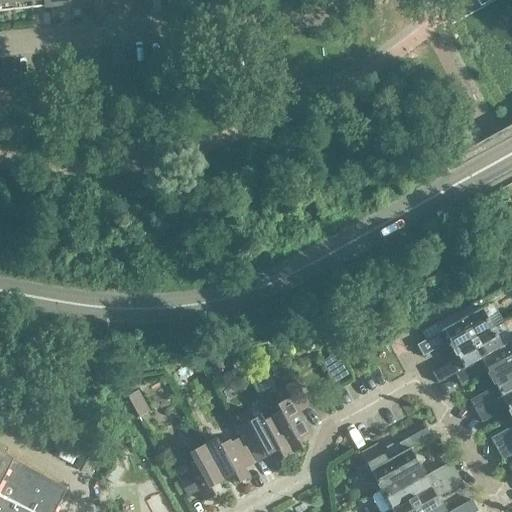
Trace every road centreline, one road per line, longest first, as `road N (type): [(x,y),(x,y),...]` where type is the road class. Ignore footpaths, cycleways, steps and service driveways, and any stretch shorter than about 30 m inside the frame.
road 1 (secondary): [(0,291),(133,309),(243,294),(511,153)]
road 2 (residential): [(492,511),(491,489),(417,379),(326,429),(311,471),(241,511)]
road 3 (residential): [(328,18),(0,44)]
